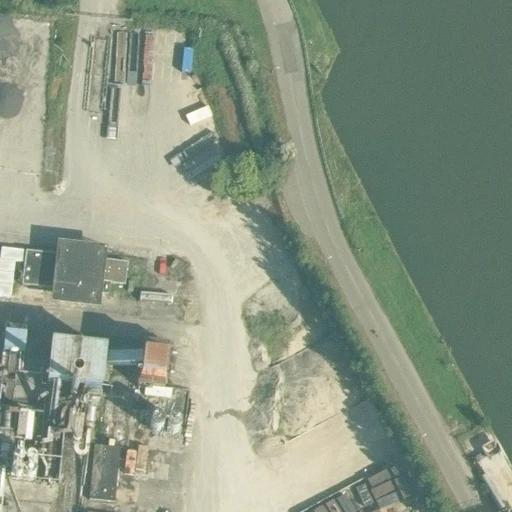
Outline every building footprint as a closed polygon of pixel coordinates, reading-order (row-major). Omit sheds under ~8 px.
[(93,297),(97,295),(108,296),(110,285),(124,287),(127,264),(97,260),(98,255),(64,251),(63,256),(1,249),(0,254),(0,297),(10,298),(14,263),(24,264),(21,286),(59,291),(58,299),(93,303),(93,297)] [(2,357),(23,359),(24,340),(3,338),(2,357)] [(46,385),(100,392),(105,352),(51,345),(46,385)] [(140,376),(163,379),(166,356),(143,353),(140,376)] [(122,397),(121,402),(118,423),(138,425),(137,430),(143,431),(146,405),(148,405),(149,401),(122,397)] [(57,414),(64,414),(61,446),(72,448),(73,441),(80,442),(80,433),(74,433),(77,401),(65,400),(65,406),(57,405),(57,414)] [(88,501),(114,503),(120,449),(94,447),(88,501)]
